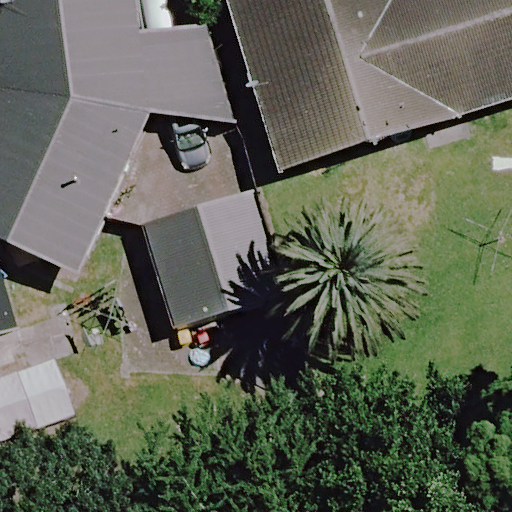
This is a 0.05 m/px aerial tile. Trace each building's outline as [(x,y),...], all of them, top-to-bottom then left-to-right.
[(126,0),(0,0),(0,255),(68,287),(142,123),(132,42),(126,0)] [(216,0),(272,182),(511,108),(511,12),(508,0),(216,0)] [(165,38),(132,42),(142,123),(189,127),(229,131),(198,33),(165,38)] [(220,207),(135,234),(167,336),(281,301),(249,199),(220,207)] [(0,286),(0,384),(27,376),(0,286)]
